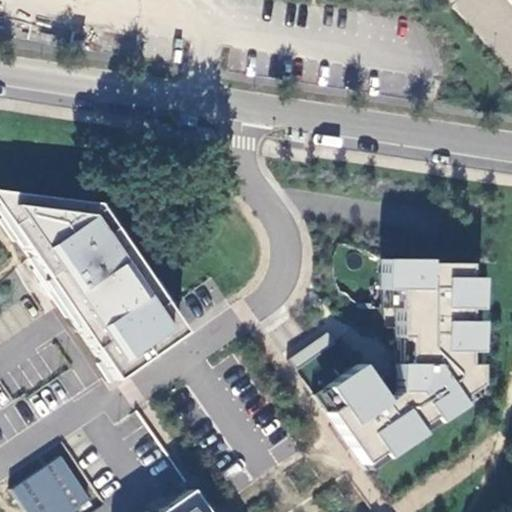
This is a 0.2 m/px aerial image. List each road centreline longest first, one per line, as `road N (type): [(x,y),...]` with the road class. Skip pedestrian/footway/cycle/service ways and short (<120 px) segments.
road 1 (residential): [(244,114),(245,180),(281,226),(283,263),(264,300),(209,344),(0,467)]
road 2 (unclassified): [(511,149),(244,114)]
road 3 (unclassified): [(244,114),(0,74)]
